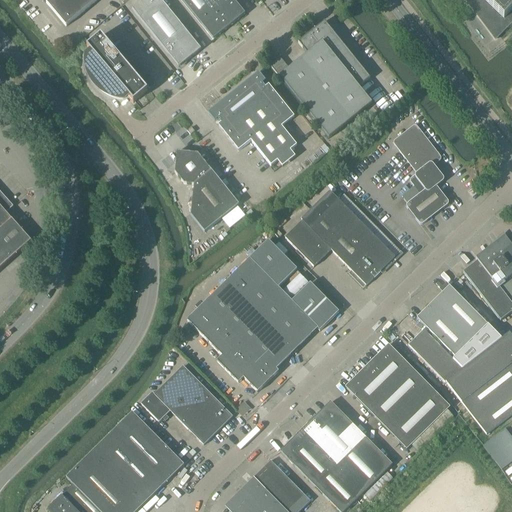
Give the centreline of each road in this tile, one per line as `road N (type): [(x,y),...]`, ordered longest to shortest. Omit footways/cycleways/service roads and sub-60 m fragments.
road 1 (secondary): [(0,477),(130,341),(151,297),(151,262),(125,191),(0,40)]
road 2 (unclassified): [(189,511),(511,190)]
road 3 (secondary): [(0,79),(62,161),(73,212),(61,272),(29,323),(0,350)]
road 4 (unclassified): [(148,130),(303,0)]
road 5 (unclassified): [(511,159),(387,0)]
